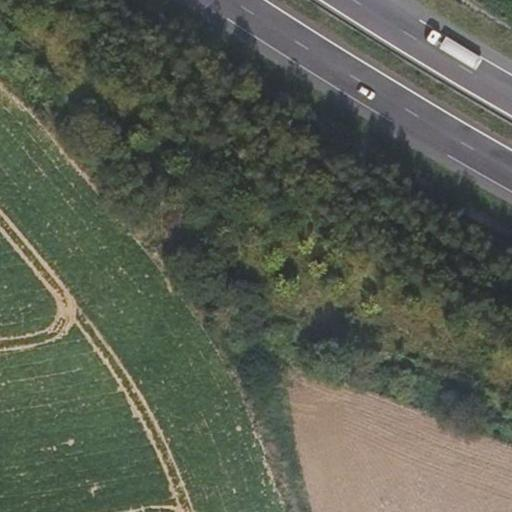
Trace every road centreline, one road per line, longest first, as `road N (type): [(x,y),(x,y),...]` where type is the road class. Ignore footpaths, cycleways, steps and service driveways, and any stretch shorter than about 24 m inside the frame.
road 1 (trunk): [(230,0),(511,175)]
road 2 (trunk): [(511,91),(350,0)]
